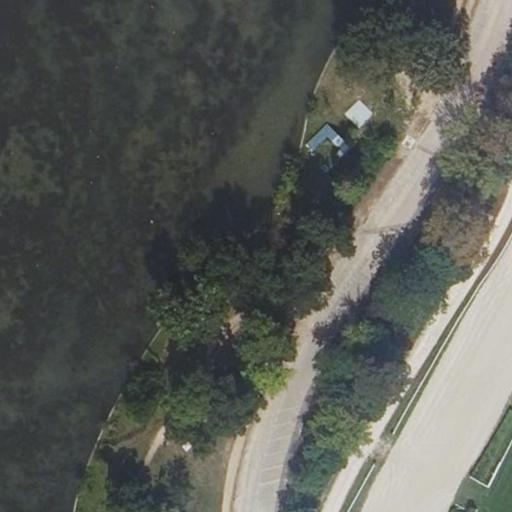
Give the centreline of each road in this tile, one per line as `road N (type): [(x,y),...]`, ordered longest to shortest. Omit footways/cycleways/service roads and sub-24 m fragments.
road 1 (trunk): [(0,301),(297,0)]
road 2 (trunk): [(162,0),(0,165)]
